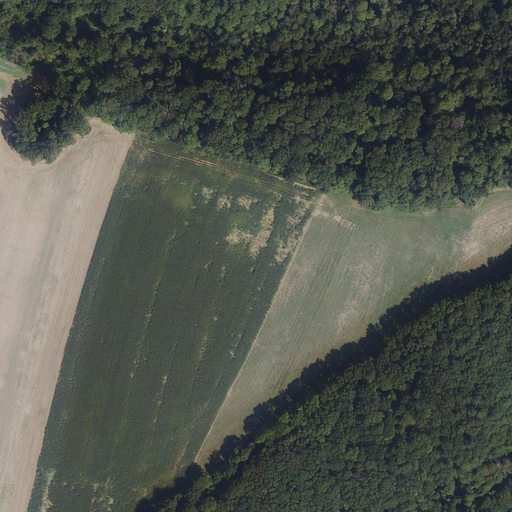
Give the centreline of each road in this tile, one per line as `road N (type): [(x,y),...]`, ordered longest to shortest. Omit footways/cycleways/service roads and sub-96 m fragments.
road 1 (track): [(390,366),(244,464),(211,511)]
road 2 (tertiary): [(511,447),(371,511)]
